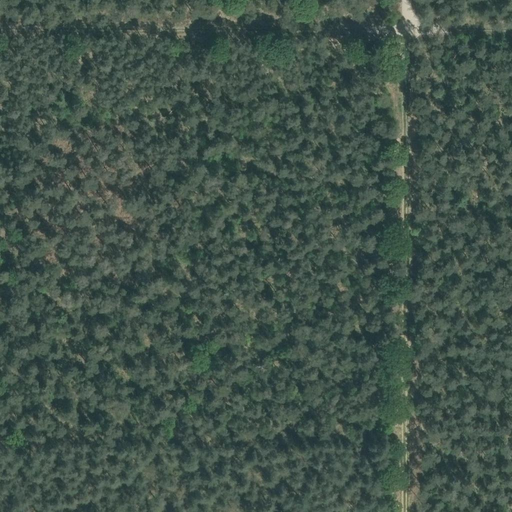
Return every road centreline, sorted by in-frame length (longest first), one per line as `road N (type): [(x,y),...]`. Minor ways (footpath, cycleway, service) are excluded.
road 1 (track): [(0,29),(511,30)]
road 2 (track): [(405,511),(405,0)]
